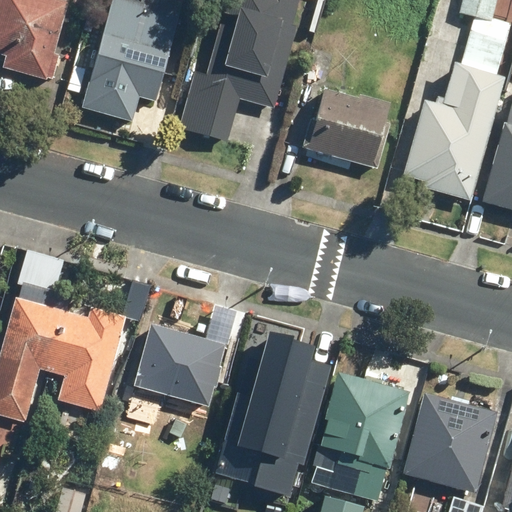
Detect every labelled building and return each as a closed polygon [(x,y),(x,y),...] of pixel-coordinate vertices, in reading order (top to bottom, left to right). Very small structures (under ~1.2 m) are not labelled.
[(67,3),(54,0),(0,0),(0,57),(8,59),(5,70),(45,81),(67,3)] [(137,0),(114,0),(87,98),(85,107),(136,121),(142,99),(160,104),(185,13),(137,0)] [(276,0),(271,22),(312,34),(321,0),(276,0)] [(424,105),(403,180),(428,187),(426,190),(471,202),(504,82),(494,79),(509,26),(491,21),(497,0),(462,0),(459,14),(475,19),(461,69),(454,67),(442,109),(424,105)] [(209,39),(191,106),(213,113),(209,127),(245,137),(247,127),(256,130),(273,72),(253,67),(262,33),(244,28),(238,47),(209,39)] [(358,103),(324,93),(316,121),(311,120),(303,150),(375,170),(384,138),(377,136),(386,106),(359,99),(358,103)] [(483,204),(511,212),(511,129),(504,127),(483,204)] [(65,312),(66,310),(70,293),(56,289),(64,261),(64,260),(27,250),(27,251),(18,284),(22,285),(19,298),(16,298),(0,355),(0,411),(24,418),(38,366),(49,369),(53,357),(53,356),(56,343),(57,340),(59,333),(61,327),(63,320),(65,312)] [(53,357),(49,369),(66,373),(60,395),(97,406),(123,315),(92,306),(89,317),(66,310),(63,320),(61,327),(59,333),(57,340),(56,343),(53,356),(53,357)] [(151,322),(135,383),(207,403),(214,380),(228,384),(232,373),(217,369),(224,344),(151,322)] [(305,449),(327,371),(287,359),(283,371),(264,365),(245,433),(272,441),(270,448),(287,453),(289,445),(305,449)] [(408,389),(339,370),(326,415),(329,416),(321,444),(342,451),(336,470),(366,479),(371,459),(387,464),(408,389)] [(450,399),(424,392),(403,470),(428,478),(427,481),(446,487),(447,482),(473,489),(495,411),(466,403),(468,396),(452,391),(450,399)] [(511,511),(511,461),(500,504),(508,507),(506,511),(511,511)]
